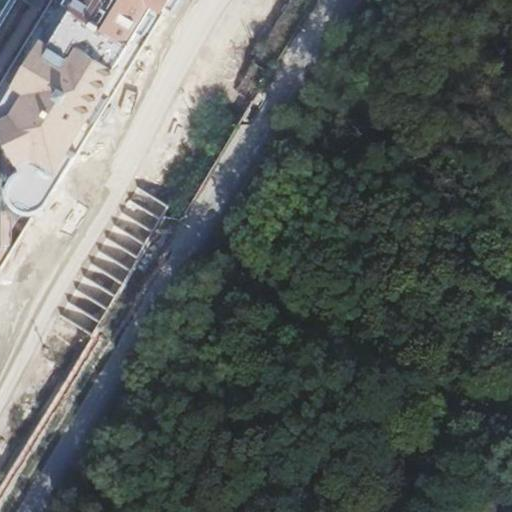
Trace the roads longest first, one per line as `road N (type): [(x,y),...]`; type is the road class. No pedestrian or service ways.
road 1 (tertiary): [(343,0),(161,312),(30,511)]
road 2 (residential): [(213,0),(0,398)]
